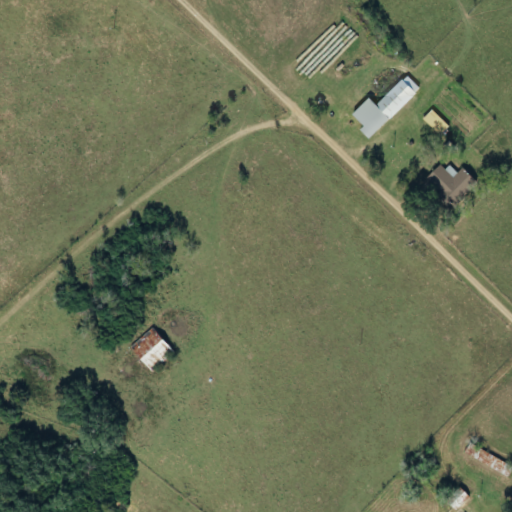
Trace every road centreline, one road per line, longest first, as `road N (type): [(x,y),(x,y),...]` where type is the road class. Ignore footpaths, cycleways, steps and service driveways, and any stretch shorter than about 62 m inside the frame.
road 1 (residential): [(182,0),(511,324)]
road 2 (residential): [(0,315),(142,193),(299,113)]
